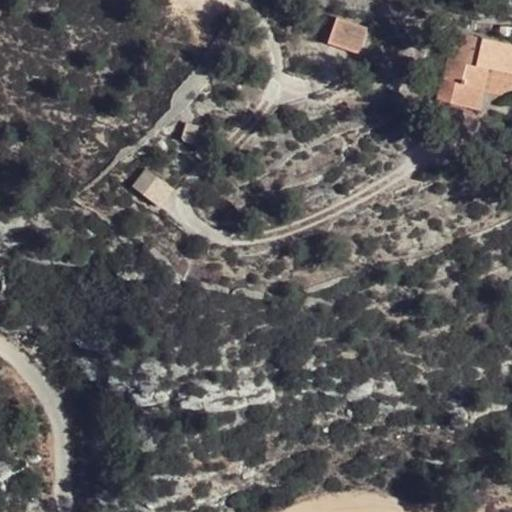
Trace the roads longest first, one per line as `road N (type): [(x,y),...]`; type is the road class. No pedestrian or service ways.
road 1 (track): [(232,0),(274,49),(278,85),(187,180),(184,211),(201,230),(233,240),(313,220),(451,137)]
road 2 (track): [(64,511),(43,407),(0,349)]
